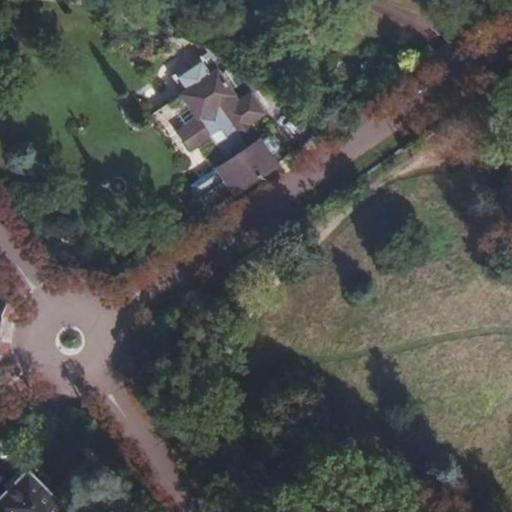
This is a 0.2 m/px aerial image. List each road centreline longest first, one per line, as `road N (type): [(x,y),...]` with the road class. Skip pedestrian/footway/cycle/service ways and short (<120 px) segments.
road 1 (residential): [(511,34),(69,340)]
road 2 (residential): [(69,340),(192,511)]
